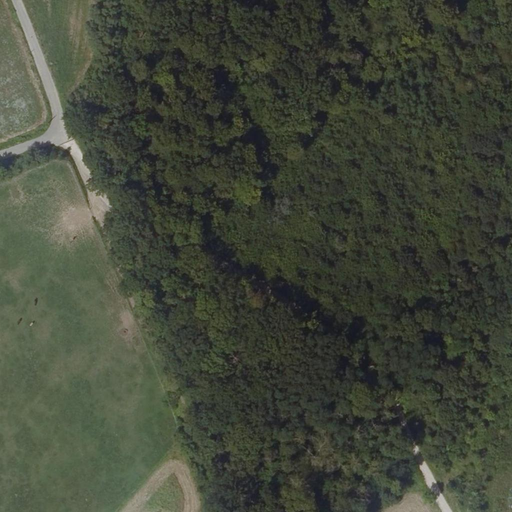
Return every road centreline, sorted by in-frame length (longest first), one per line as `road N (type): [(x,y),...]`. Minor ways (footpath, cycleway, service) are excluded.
road 1 (track): [(66,133),(92,197),(302,311),(371,368),(395,398),(414,456),(446,511)]
road 2 (unclassified): [(19,0),(66,133)]
